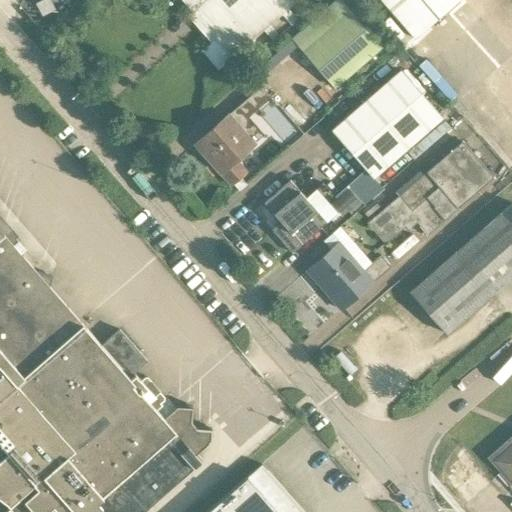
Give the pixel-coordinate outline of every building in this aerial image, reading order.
[(180,0),(181,0),(214,39),(201,51),(217,70),(298,0),(180,0)] [(334,89),(382,48),(339,0),(335,0),(291,39),(334,89)] [(380,0),(414,39),(458,0),(380,0)] [(371,178),(441,118),(400,70),(330,131),(364,170),(371,178)] [(249,117),(274,94),(264,84),(239,107),(249,117)] [(230,184),(246,171),(237,161),(256,144),(229,114),(195,144),(230,184)] [(426,235),(492,178),(461,142),(366,224),(384,245),(405,227),(408,231),(416,223),(426,235)] [(346,187),(347,189),(358,201),(363,206),(381,190),(371,178),(364,170),(346,187)] [(289,181),(263,203),(282,225),(273,232),(290,253),(319,228),(309,216),(315,211),(289,181)] [(345,213),(358,201),(347,189),(334,201),(345,213)] [(368,216),(378,207),(372,200),(362,209),(368,216)] [(511,217),(504,209),(409,293),(445,334),(511,274),(511,217)] [(363,270),(339,243),(306,271),(340,310),(373,282),(373,281),(390,267),(380,255),(363,270)] [(101,346),(128,378),(147,362),(119,330),(101,346)] [(511,434),(484,459),(511,490),(511,434)] [(302,511),(261,465),(207,511),(302,511)]
